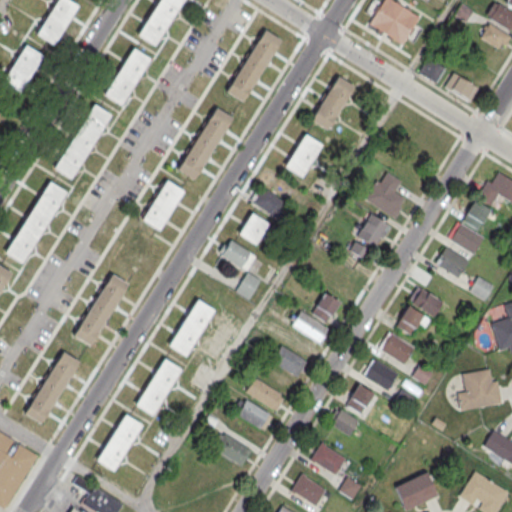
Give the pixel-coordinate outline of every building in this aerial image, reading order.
[(76,3),(70,0),(54,0),(34,32),(51,43),(76,3)] [(136,34),(157,0),(180,0),(153,45),(136,34)] [(404,44),(419,13),(392,0),(380,0),(368,27),(404,44)] [(510,32),(511,28),(511,12),(494,0),(485,14),(510,32)] [(465,21),(472,10),(461,3),(455,14),(465,21)] [(510,36),(487,22),(478,37),(501,51),(510,36)] [(263,28),(280,39),(242,100),(225,90),(263,28)] [(41,54),(24,43),(0,81),(0,83),(16,94),(41,54)] [(102,94),(119,105),(149,58),(132,47),(102,94)] [(435,82),(444,67),(426,57),(417,72),(435,82)] [(477,87),(451,73),(443,87),(469,101),(477,87)] [(309,119),(337,75),(353,85),(325,129),(309,119)] [(53,167),(93,104),(110,115),(69,178),(53,167)] [(231,117),(214,107),(176,170),(193,180),(231,117)] [(0,138),(3,140),(12,123),(0,116),(0,138)] [(303,133),(283,166),(300,177),(321,144),(303,133)] [(423,171),(396,154),(388,167),(415,184),(423,171)] [(403,198),(394,194),(400,179),(380,171),(366,203),(395,216),(403,198)] [(511,180),(497,171),(490,182),(486,179),(483,185),(511,202),(511,180)] [(182,190),(165,179),(140,219),(157,229),(182,190)] [(4,251),(48,181),(65,191),(20,261),(4,251)] [(288,203),(262,187),(252,202),(278,219),(288,203)] [(489,210),(473,200),(461,218),(477,229),(489,210)] [(250,212),(237,233),(253,243),(267,223),(250,212)] [(374,250),(389,225),(368,212),(353,237),(374,250)] [(482,236),(456,220),(446,237),(471,253),(482,236)] [(218,254),(245,270),(254,255),(227,238),(218,254)] [(350,249),(361,257),(366,250),(354,242),(350,249)] [(468,260),(444,245),(434,263),(457,277),(468,260)] [(0,265),(11,272),(0,289),(0,265)] [(26,416),(45,426),(123,280),(104,270),(26,416)] [(259,279),(246,272),(234,292),(248,299),(259,279)] [(483,300),(493,285),(477,275),(467,290),(483,300)] [(441,301),(420,287),(419,288),(416,286),(408,298),(411,301),(410,303),(432,316),(441,301)] [(338,301),(323,292),(311,313),(326,322),(338,301)] [(167,345),(195,298),(212,309),(184,355),(167,345)] [(490,322),(507,316),(503,304),(511,300),(511,351),(510,352),(508,346),(499,349),(490,322)] [(409,334),(417,323),(422,326),(427,319),(407,304),(394,323),(409,334)] [(327,327),(299,310),(290,324),(318,342),(327,327)] [(280,340),(305,357),(314,343),(289,327),(280,340)] [(413,345),(390,331),(379,349),(402,363),(413,345)] [(269,360),(296,377),(306,361),(280,344),(269,360)] [(133,404),(162,357),(179,368),(150,414),(133,404)] [(396,372),(374,358),(363,376),(386,390),(396,372)] [(292,383),(261,364),(244,391),(275,410),(292,383)] [(458,409),(500,402),(496,380),(491,381),(488,367),(461,373),(464,391),(456,392),(458,409)] [(344,404),(359,414),(373,393),(357,383),(344,404)] [(271,414),(244,398),(235,414),(263,430),(271,414)] [(357,419),(339,408),(330,423),(347,435),(357,419)] [(95,460),(123,413),(140,424),(112,470),(95,460)] [(482,445),(511,463),(511,439),(511,441),(492,429),(482,445)] [(210,449),(241,465),(250,447),(219,431),(210,449)] [(0,432),(36,455),(2,508),(0,506),(0,432)] [(344,457),(320,442),(310,457),(334,473),(344,457)] [(424,469),(437,495),(404,510),(392,484),(424,469)] [(493,511),(507,491),(473,469),(458,495),(471,504),(475,498),(481,501),(477,507),(484,511),(493,511)] [(326,489),(301,473),(290,489),(314,506),(326,489)] [(95,511),(115,511),(121,503),(76,475),(71,483),(87,493),(80,503),(95,511)] [(360,485),(347,475),(337,488),(350,498),(360,485)]
